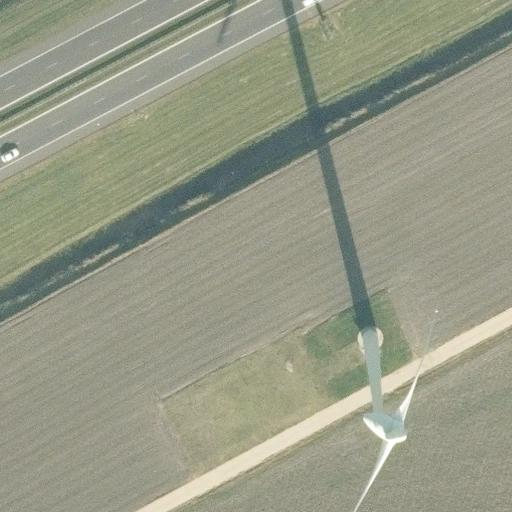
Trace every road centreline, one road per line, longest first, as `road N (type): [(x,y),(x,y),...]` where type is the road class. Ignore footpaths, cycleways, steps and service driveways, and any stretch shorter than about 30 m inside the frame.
road 1 (track): [(511,316),(152,511)]
road 2 (motorway): [(0,151),(281,0)]
road 3 (motorway): [(167,0),(0,89)]
